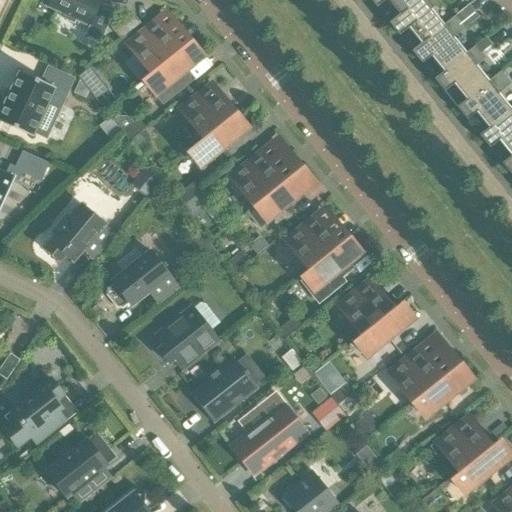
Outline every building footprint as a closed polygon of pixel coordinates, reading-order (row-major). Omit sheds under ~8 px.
[(75,20),(90,27),(101,0),(48,0),(45,7),(55,11),(61,13),(59,17),(73,23),(75,20)] [(385,0),(386,0),(398,15),(416,0),(369,0),(376,8),(385,0)] [(408,27),(421,43),(442,26),(429,11),(430,10),(426,5),(431,0),(416,0),(398,15),(388,23),(398,36),(408,27)] [(112,29),(116,33),(120,39),(139,24),(131,14),(112,29)] [(431,55),(443,71),(464,54),(452,39),(453,38),(449,33),(461,23),(455,15),(442,26),(421,43),(411,51),(421,64),(431,55)] [(126,43),(150,73),(181,48),(157,18),(126,43)] [(189,42),(181,48),(150,73),(142,79),(163,104),(194,79),(188,71),(203,59),(189,42)] [(453,83),(466,99),(487,82),(474,67),(475,66),(471,61),(480,53),(475,46),(464,54),(443,71),(433,79),(443,92),(453,83)] [(76,76),(94,98),(106,88),(88,67),(76,76)] [(0,108),(0,122),(29,137),(52,88),(17,71),(0,108)] [(476,112),(488,127),(509,110),(497,95),(498,94),(494,89),(506,79),(500,71),(487,82),(466,99),(456,107),(466,120),(476,112)] [(179,108),(203,138),(234,113),(209,83),(179,108)] [(499,140),(511,155),(511,154),(511,108),(509,110),(488,127),(478,135),(488,148),(499,140)] [(234,113),(203,138),(187,151),(201,168),(248,131),(234,113)] [(121,132),(129,142),(143,131),(145,129),(138,119),(121,132)] [(143,131),(129,142),(136,152),(149,142),(143,131)] [(229,175),(253,205),(284,181),(260,151),(229,175)] [(0,203),(12,179),(18,181),(21,173),(40,181),(48,164),(22,152),(15,168),(9,166),(6,174),(0,171),(0,203)] [(511,175),(511,154),(511,155),(501,163),(511,176),(511,175)] [(284,181),(253,205),(246,211),(260,229),(267,223),(314,185),(300,168),(284,181)] [(145,169),(137,179),(149,189),(157,180),(145,169)] [(173,198),(181,208),(197,195),(200,192),(193,182),(173,198)] [(197,195),(181,208),(188,217),(205,204),(197,195)] [(65,218),(52,233),(55,235),(44,249),(59,261),(64,255),(72,262),(82,250),(92,258),(111,236),(101,228),(104,224),(81,205),(68,220),(65,218)] [(284,239),(308,269),(339,244),(315,214),(284,239)] [(201,234),(189,244),(198,255),(210,245),(201,234)] [(346,276),(345,275),(351,270),(348,266),(361,255),(347,238),(339,244),(308,269),(300,275),(314,292),(315,292),(322,301),(329,296),(346,283),(345,281),(344,282),(342,279),(346,276)] [(225,264),(233,274),(250,260),(242,251),(225,264)] [(116,308),(122,308),(128,303),(130,306),(148,291),(157,302),(177,286),(150,252),(111,282),(113,284),(107,289),(106,295),(116,308)] [(184,269),(175,276),(181,283),(190,276),(184,269)] [(337,304),(361,334),(392,309),(367,279),(337,304)] [(392,309),(361,334),(353,340),(367,358),(413,320),(399,303),(392,309)] [(90,310),(94,316),(101,312),(97,306),(90,310)] [(174,361),(181,370),(182,370),(198,357),(218,341),(191,306),(154,335),(162,346),(157,350),(168,365),(174,361)] [(277,330),(285,340),(302,327),(294,317),(277,330)] [(387,371),(411,401),(442,377),(418,347),(387,371)] [(282,358),(291,371),(301,363),(291,351),(282,358)] [(0,367),(0,376),(6,380),(19,360),(9,354),(0,367)] [(193,398),(210,419),(216,414),(219,418),(257,389),(246,375),(248,374),(245,371),(244,372),(233,359),(196,389),(199,393),(193,398)] [(442,377),(411,401),(425,419),(472,381),(458,364),(442,377)] [(50,379),(10,410),(9,411),(15,419),(2,429),(16,448),(30,437),(35,445),(65,421),(58,412),(61,409),(55,401),(63,395),(50,379)] [(329,396),(337,405),(354,392),(346,382),(329,396)] [(330,400),(313,414),(325,429),(342,416),(330,400)] [(285,406),(238,443),(231,449),(252,475),(306,433),(285,406)] [(444,453),(458,471),(489,447),(465,417),(429,446),(438,458),(444,453)] [(95,433),(45,472),(65,497),(71,493),(79,504),(111,479),(102,468),(106,465),(100,458),(109,450),(95,433)] [(489,447),(458,471),(451,478),(465,495),(511,458),(497,440),(489,447)] [(381,462),(389,472),(406,458),(398,448),(381,462)] [(280,495),(293,511),(333,511),(340,507),(312,471),(280,495)] [(511,511),(511,486),(493,502),(500,511),(511,511)] [(142,511),(143,508),(143,507),(143,506),(145,495),(143,494),(143,495),(134,494),(133,494),(133,492),(127,497),(116,506),(107,511),(142,511)] [(0,502),(0,511),(2,511),(8,508),(2,500),(0,502)]
